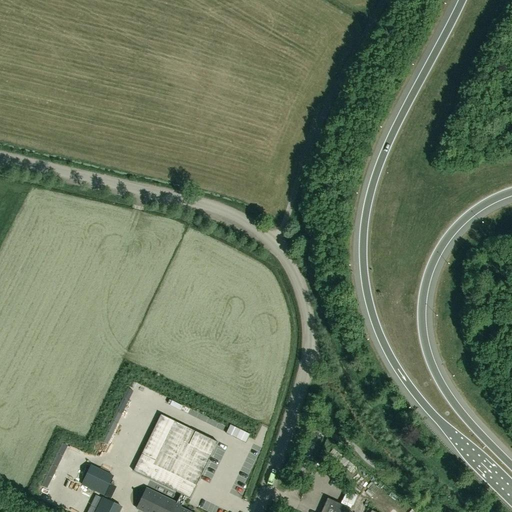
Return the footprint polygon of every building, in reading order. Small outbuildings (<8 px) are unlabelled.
[(161,415),(135,472),(191,498),(217,441),(161,415)] [(104,495),(113,476),(90,466),(81,484),(104,495)] [(137,508),(144,511),(188,511),(183,509),(184,507),(145,489),(137,508)] [(102,498),(95,511),(118,511),(121,507),(102,498)] [(348,511),(350,509),(327,499),(321,511),(348,511)]
